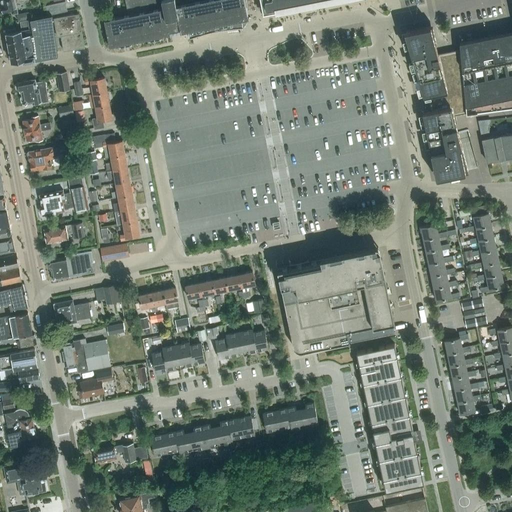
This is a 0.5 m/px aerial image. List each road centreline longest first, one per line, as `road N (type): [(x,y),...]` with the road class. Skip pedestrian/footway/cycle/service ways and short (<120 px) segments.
road 1 (residential): [(59,417),(305,374),(302,358)]
road 2 (residential): [(0,78),(43,295)]
road 3 (residential): [(255,37),(294,243)]
road 4 (residential): [(179,260),(137,62)]
road 5 (residential): [(460,503),(426,339)]
road 6 (residential): [(409,188),(379,24)]
road 7 (residential): [(137,62),(86,58),(0,74)]
road 8 (residential): [(379,24),(358,15),(255,37)]
road 9 (residential): [(255,37),(137,62)]
